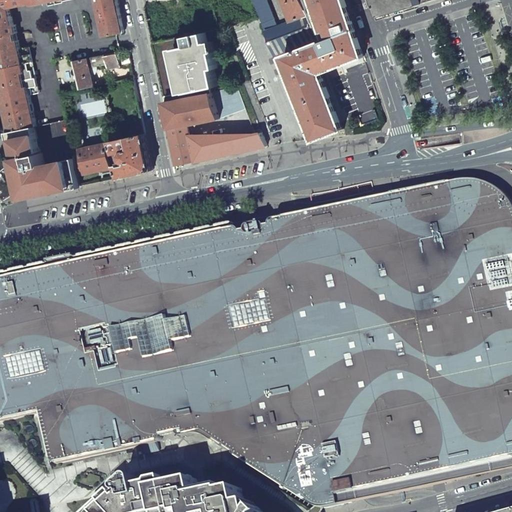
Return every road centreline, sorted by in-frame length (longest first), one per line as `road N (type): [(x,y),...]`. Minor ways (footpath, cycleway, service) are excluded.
road 1 (residential): [(131,0),(171,207)]
road 2 (secondary): [(0,241),(171,207)]
road 3 (secondary): [(171,207),(335,175)]
